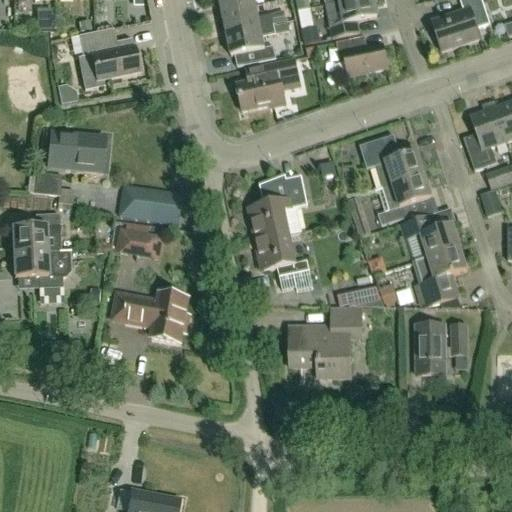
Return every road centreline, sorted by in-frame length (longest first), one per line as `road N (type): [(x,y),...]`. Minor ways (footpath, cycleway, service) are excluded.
road 1 (residential): [(258,443),(214,190),(221,153)]
road 2 (residential): [(258,443),(0,390)]
road 3 (residential): [(511,467),(323,462),(258,443)]
road 4 (residential): [(511,311),(496,294),(432,90)]
road 5 (residential): [(221,153),(252,156),(432,90)]
road 6 (residential): [(221,153),(198,129),(177,0)]
